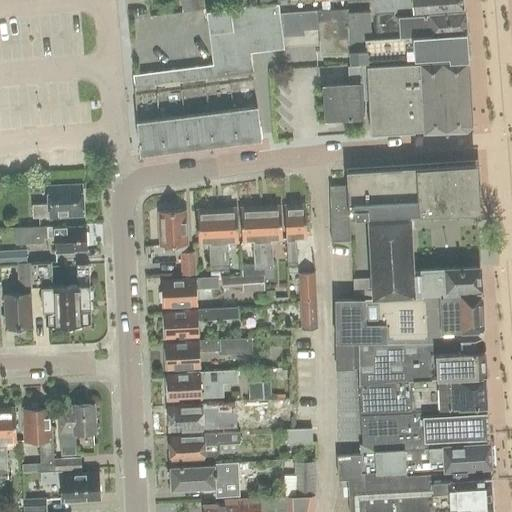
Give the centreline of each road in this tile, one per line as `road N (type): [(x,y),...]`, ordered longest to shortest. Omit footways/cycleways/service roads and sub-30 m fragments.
road 1 (residential): [(129,356),(125,200),(137,182),(316,157)]
road 2 (residential): [(137,511),(129,356)]
road 3 (residential): [(0,361),(129,356)]
